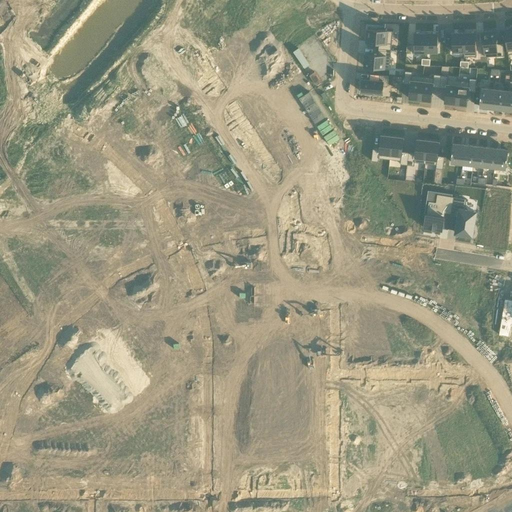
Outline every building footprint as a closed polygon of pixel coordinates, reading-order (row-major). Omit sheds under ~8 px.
[(17,0),(12,7),(29,19),(32,15),(27,11),(35,0),(17,0)] [(116,0),(112,10),(117,13),(116,16),(113,22),(133,32),(139,20),(128,14),(134,0),(116,0)] [(279,0),(281,2),(278,4),(282,10),(293,2),(291,0),(279,0)] [(293,2),(282,10),(287,16),(289,14),(295,23),(313,11),(306,2),(297,8),(293,2)] [(313,11),(295,23),(301,31),(298,33),(303,40),(314,32),(311,28),(320,21),(319,19),(315,14),(313,11)] [(367,29),(366,42),(379,43),(379,48),(391,50),(392,44),(387,43),(388,30),(377,29),(377,28),(371,27),(371,29),(367,29)] [(496,30),(483,31),(484,52),(497,51),(497,56),(504,56),(503,43),(497,43),(496,30)] [(414,32),(414,52),(426,52),(426,32),(414,32)] [(426,32),(426,52),(438,52),(438,33),(426,32)] [(464,32),(452,32),(453,52),(464,52),(464,32)] [(476,32),(464,32),(464,52),(476,51),(476,32)] [(365,53),(364,66),(385,68),(386,55),(391,56),(391,50),(379,48),(378,54),(365,53)] [(405,71),(404,83),(411,84),(409,98),(420,99),(423,77),(412,75),(412,72),(405,71)] [(423,77),(420,99),(431,101),(433,87),(440,88),(441,75),(434,74),(434,78),(423,77)] [(362,79),(361,92),(382,94),(383,86),(387,86),(388,75),(380,75),(379,81),(369,80),(362,79)] [(441,75),(440,88),(446,88),(445,102),(456,104),(458,81),(447,79),(448,76),(441,75)] [(458,81),(456,104),(467,105),(469,91),(475,92),(477,79),(470,78),(469,82),(458,81)] [(482,88),(480,106),(491,108),(493,89),(482,88)] [(493,89),(491,108),(502,109),(504,90),(493,89)] [(511,91),(504,90),(502,109),(511,110),(511,91)] [(373,148),(372,161),(378,161),(379,158),(390,159),(393,136),(381,135),(380,149),(373,148)] [(393,136),(390,159),(401,160),(400,164),(407,165),(409,152),(402,151),(404,137),(393,136)] [(409,152),(407,165),(414,166),(415,162),(426,163),(428,140),(417,139),(415,153),(409,152)] [(428,140),(426,163),(437,164),(436,168),(443,169),(444,156),(438,156),(439,142),(428,140)] [(453,143),(451,162),(462,163),(465,145),(453,143)] [(465,145),(462,163),(473,165),(475,146),(465,145)] [(475,146),(473,165),(484,166),(486,147),(475,146)] [(486,147),(484,166),(495,167),(497,148),(486,147)] [(497,148),(495,167),(506,168),(508,150),(497,148)] [(62,161),(55,172),(64,178),(66,175),(74,181),(87,160),(79,155),(78,157),(74,154),(67,164),(62,161)] [(92,197),(72,218),(78,225),(113,190),(107,185),(108,183),(96,173),(83,190),(92,197)] [(21,175),(15,185),(35,197),(42,187),(21,175)] [(426,213),(424,228),(432,229),(432,230),(433,229),(435,229),(435,230),(436,231),(436,230),(442,231),(445,212),(451,213),(454,197),(437,194),(436,202),(429,201),(427,213),(426,213)] [(451,213),(451,216),(458,217),(456,230),(456,232),(456,233),(457,233),(461,234),(472,236),(476,211),(465,210),(467,199),(454,197),(451,213)] [(487,214),(484,237),(485,238),(485,240),(493,241),(494,239),(501,240),(502,231),(503,232),(504,225),(503,225),(505,217),(487,214)] [(511,299),(505,298),(499,334),(509,336),(511,323),(511,299)]
